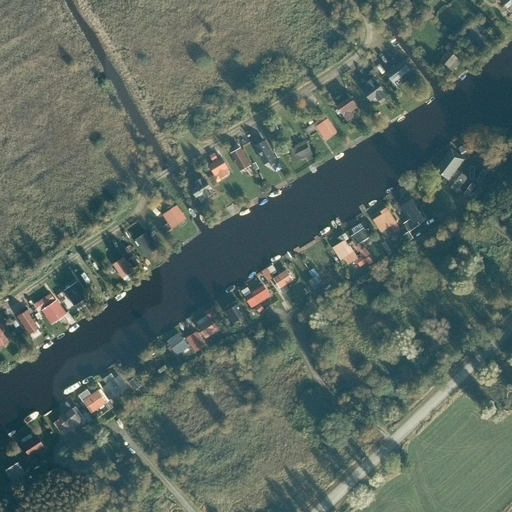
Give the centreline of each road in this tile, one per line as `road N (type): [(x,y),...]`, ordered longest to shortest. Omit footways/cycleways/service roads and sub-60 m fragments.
road 1 (track): [(349,0),(367,29),(337,68),(151,179),(122,223),(0,300)]
road 2 (track): [(314,511),(511,325)]
